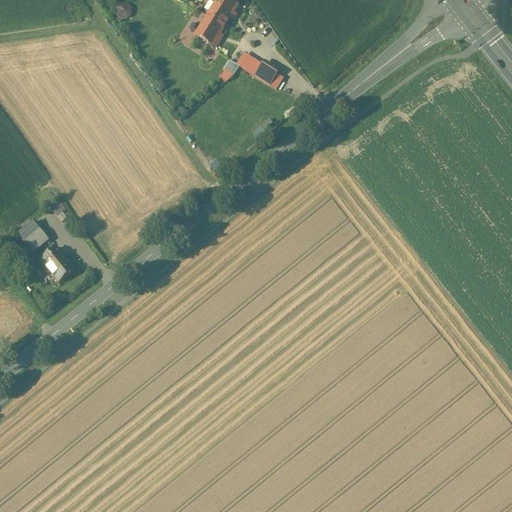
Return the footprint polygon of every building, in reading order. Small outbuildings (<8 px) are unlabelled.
[(224,0),(218,0),(196,36),(214,48),(220,40),(217,38),(236,7),(224,0)] [(131,20),(132,4),(115,4),(115,19),(131,20)] [(237,65),(230,61),(219,79),(228,85),(238,68),(277,91),(285,79),(278,75),(280,71),(265,62),(263,65),(244,54),(237,65)] [(66,211),(59,202),(50,210),(58,218),(65,212),(66,211)] [(65,212),(58,218),(62,223),(69,218),(65,212)] [(49,242),(34,223),(18,236),(33,255),(49,242)] [(74,272),(56,250),(40,263),(59,285),(74,272)]
